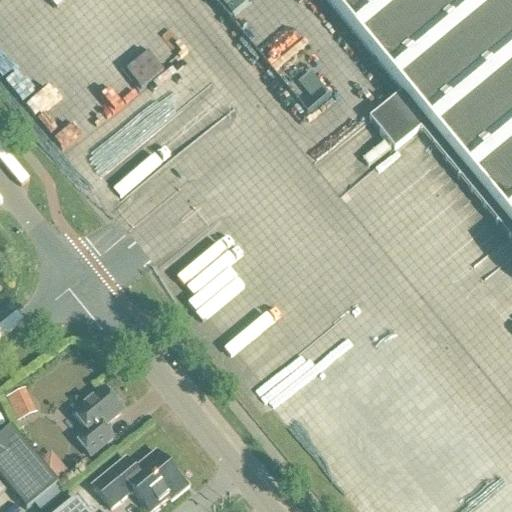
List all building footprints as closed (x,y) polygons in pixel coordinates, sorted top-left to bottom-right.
[(511,0),(321,0),(402,98),(368,125),(394,157),(420,135),(509,244),(511,242),(511,0)] [(86,68),(128,36),(123,29),(81,61),(86,68)] [(294,89),(317,114),(337,96),(314,71),(294,89)] [(214,336),(224,348),(265,315),(246,290),(248,288),(213,243),(180,268),(191,281),(179,290),(206,325),(218,315),(227,326),(214,336)] [(123,417),(103,393),(71,419),(84,435),(74,443),(90,463),(113,444),(104,432),(123,417)] [(9,408),(17,427),(34,420),(28,407),(24,408),(21,402),(9,408)] [(58,489),(11,432),(0,440),(0,484),(23,511),(30,511),(34,509),(56,491),(58,489)] [(159,511),(168,504),(171,507),(190,492),(174,474),(171,476),(156,457),(134,475),(125,464),(92,493),(107,511),(115,511),(132,498),(144,511),(159,511)] [(502,511),(511,504),(511,488),(484,511),(502,511)] [(56,491),(34,509),(36,511),(48,511),(63,500),(56,491)]
